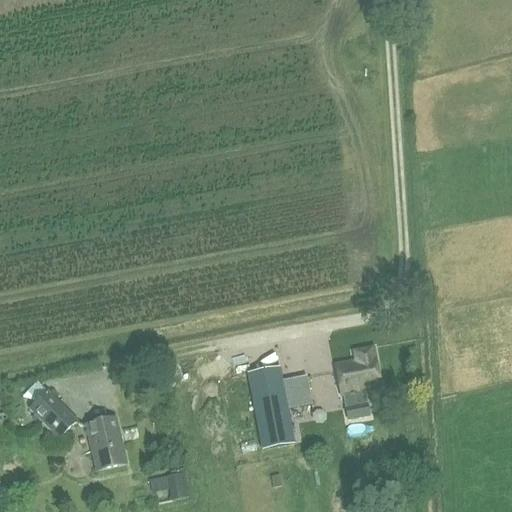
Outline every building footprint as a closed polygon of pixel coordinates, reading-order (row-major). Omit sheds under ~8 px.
[(297,336),(283,339),(286,353),(300,350),(297,336)] [(353,361),(335,365),(341,398),(344,397),(339,404),(345,408),(347,422),(369,418),(367,403),(365,404),(363,394),(379,391),(371,348),(351,352),(353,361)] [(277,370),(245,376),(255,432),(287,426),(277,370)] [(58,441),(77,422),(47,391),(28,411),(58,441)] [(115,421),(86,427),(96,472),(125,466),(115,421)] [(259,451),(290,445),(287,426),(255,432),(259,451)] [(377,459),(357,463),(360,479),(379,475),(377,459)] [(184,476),(166,479),(170,502),(188,499),(184,476)]
